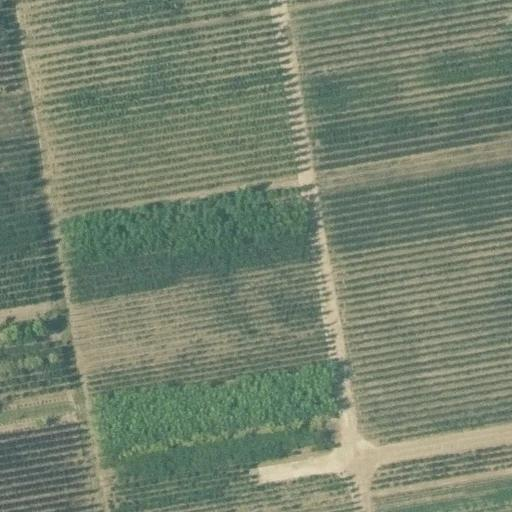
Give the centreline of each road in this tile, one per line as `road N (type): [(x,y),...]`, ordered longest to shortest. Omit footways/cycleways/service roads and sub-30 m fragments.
road 1 (track): [(365,511),(276,0)]
road 2 (track): [(258,477),(511,436)]
